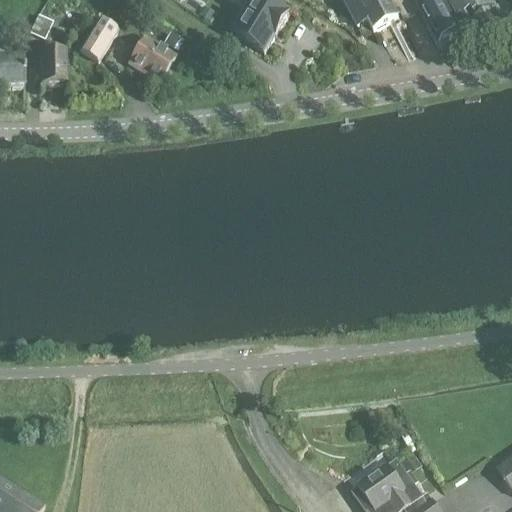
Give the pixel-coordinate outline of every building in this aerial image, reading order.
[(356,2),(345,8),(358,32),(369,27),(374,37),(399,24),(386,0),(358,0),(356,2)] [(414,0),(439,44),(460,32),(442,0),(414,0)] [(480,50),(510,34),(496,11),(489,0),(447,0),(464,31),(468,29),(480,50)] [(276,42),(289,21),(262,4),(262,3),(261,2),(237,41),(264,58),(275,41),(276,42)] [(205,9),(200,17),(211,24),(217,16),(205,9)] [(31,41),(40,42),(49,26),(40,21),(31,41)] [(98,66),(105,54),(116,37),(97,25),(79,55),(98,66)] [(171,35),(163,48),(172,54),(180,40),(171,35)] [(146,41),(130,67),(129,68),(158,87),(175,60),(146,41)] [(39,92),(66,92),(65,59),(54,59),(54,50),(45,50),(45,59),(38,59),(39,92)] [(0,93),(24,93),(24,63),(0,64),(0,93)] [(412,459),(403,466),(408,474),(418,467),(412,459)] [(511,463),(497,474),(511,494),(511,463)] [(388,468),(357,491),(358,492),(352,497),(362,511),(438,511),(432,503),(427,508),(397,465),(389,471),(388,468)] [(0,511),(42,511),(45,507),(0,480),(0,511)]
